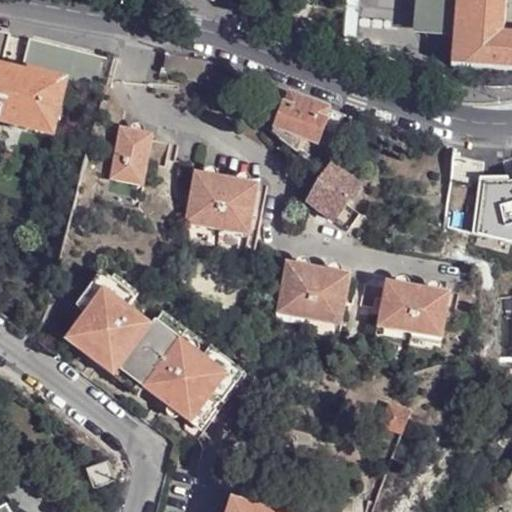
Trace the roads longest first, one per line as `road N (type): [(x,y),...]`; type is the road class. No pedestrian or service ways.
road 1 (residential): [(511,129),(490,131),(361,92),(192,29),(14,0)]
road 2 (unclassified): [(0,341),(103,421),(139,471),(132,511)]
